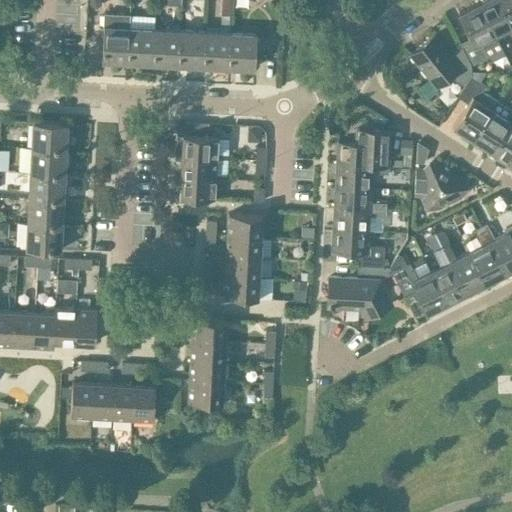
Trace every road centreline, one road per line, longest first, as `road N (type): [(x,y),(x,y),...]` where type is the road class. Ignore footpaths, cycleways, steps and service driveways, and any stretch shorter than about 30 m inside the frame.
road 1 (residential): [(312,365),(365,358),(511,285)]
road 2 (residential): [(511,183),(345,74)]
road 3 (residential): [(150,254),(121,253),(129,98)]
road 4 (unclassified): [(129,98),(283,106)]
